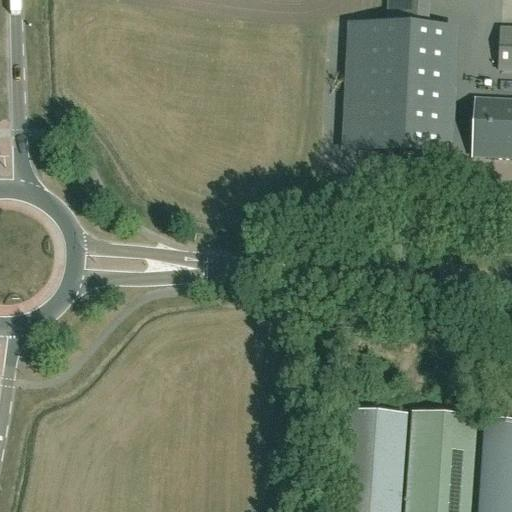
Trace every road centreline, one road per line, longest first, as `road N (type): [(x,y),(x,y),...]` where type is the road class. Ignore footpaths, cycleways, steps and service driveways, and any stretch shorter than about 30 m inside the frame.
road 1 (unclassified): [(511,289),(233,271)]
road 2 (primary): [(37,197),(21,167),(15,0)]
road 3 (unclassified): [(233,271),(76,249)]
road 4 (unclassified): [(75,279),(233,271)]
